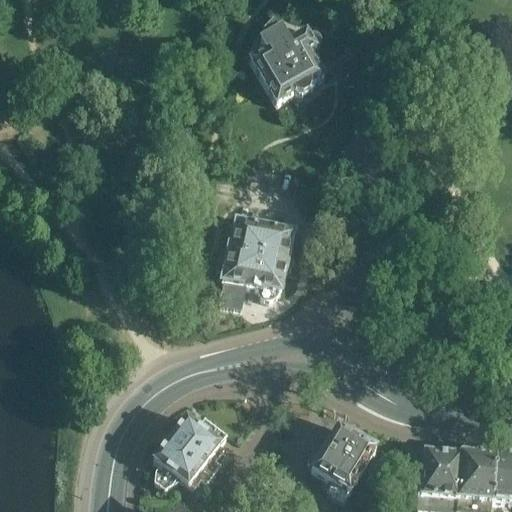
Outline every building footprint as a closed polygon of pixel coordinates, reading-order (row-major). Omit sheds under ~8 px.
[(277,18),(261,33),(268,45),(259,49),(264,58),(249,67),(275,112),(292,102),(294,104),(297,105),(299,106),(309,99),(311,98),(311,95),(311,92),(323,85),(308,60),(315,56),(314,54),(318,52),(319,50),(320,48),(320,45),(319,42),(316,39),(313,38),(310,38),(307,40),(306,39),(293,46),(277,18)] [(224,289),(219,312),(241,316),(245,293),(258,296),(258,301),(260,303),(262,306),(264,307),(267,307),(270,307),(272,306),(276,303),(277,300),(279,300),(284,278),(287,264),(291,242),(254,234),(254,235),(238,231),(239,228),(236,228),(235,233),(236,233),(232,252),(231,251),(231,254),(229,253),(222,286),(221,288),(224,289)] [(223,455),(219,452),(221,450),(226,443),(211,431),(204,426),(198,433),(186,424),(177,435),(174,438),(170,444),(164,451),(163,453),(153,466),(161,472),(160,473),(156,479),(154,488),(165,496),(178,487),(179,486),(187,493),(188,491),(193,495),(201,484),(206,488),(219,469),(215,466),(223,455)] [(307,468),(310,474),(311,476),(348,499),(374,456),(360,447),(363,442),(353,436),(350,441),(337,433),(320,462),(311,461),(307,468)] [(454,511),(459,462),(424,459),(421,489),(419,489),(414,493),(413,501),(419,506),(418,511),(454,511)] [(461,460),(459,462),(454,511),(490,511),(495,463),(461,460)] [(490,511),(511,511),(511,464),(495,463),(490,511)]
